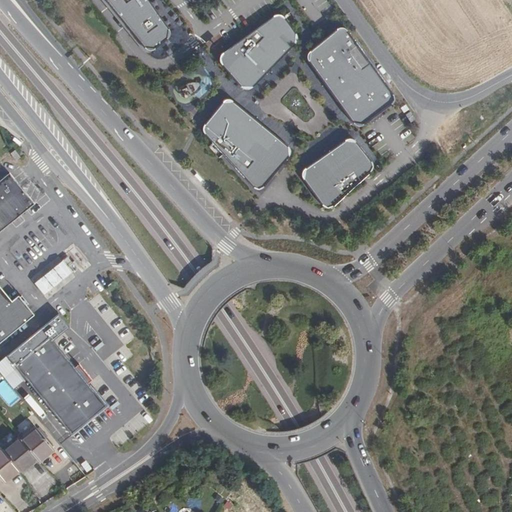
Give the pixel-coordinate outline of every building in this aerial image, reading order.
[(105,0),(145,46),(158,48),(169,41),(170,31),(149,0),(105,0)] [(225,54),(220,61),(243,89),(253,89),(298,44),(298,33),(284,16),(276,16),(225,54)] [(310,53),(312,59),(357,121),(368,124),(396,102),(396,94),(348,28),(342,30),(310,53)] [(206,126),(205,132),(258,188),(262,188),(290,156),(290,147),(233,101),(226,102),(206,126)] [(308,169),(305,177),(326,206),(334,206),(374,169),(374,161),(357,141),(349,139),(308,169)] [(9,148),(5,151),(11,158),(15,155),(9,148)] [(5,171),(0,175),(0,340),(34,312),(18,294),(11,299),(0,286),(0,227),(30,201),(5,171)] [(66,255),(61,259),(71,271),(76,267),(66,255)] [(61,259),(52,267),(62,279),(71,271),(61,259)] [(52,267),(43,274),(53,287),(62,279),(52,267)] [(53,287),(43,274),(33,282),(43,294),(53,287)] [(108,409),(53,341),(20,368),(75,436),(108,409)] [(19,432),(17,434),(37,457),(39,459),(54,447),(36,426),(22,437),(19,432)] [(37,457),(17,434),(14,436),(16,439),(3,449),(18,468),(20,470),(37,457)] [(3,449),(1,447),(0,448),(0,478),(2,481),(18,468),(3,449)]
